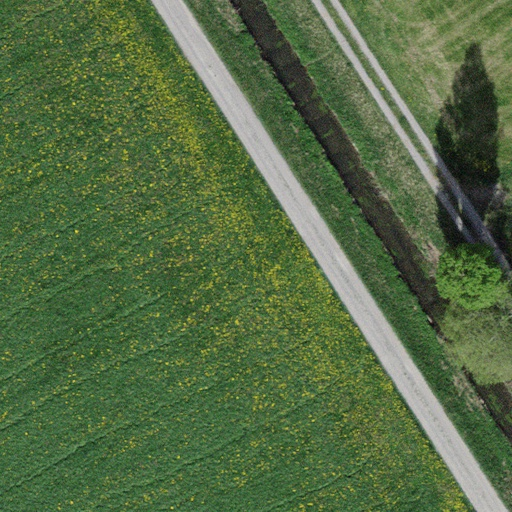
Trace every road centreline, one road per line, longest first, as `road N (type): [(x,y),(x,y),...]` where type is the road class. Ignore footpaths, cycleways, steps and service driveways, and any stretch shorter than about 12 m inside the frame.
road 1 (track): [(492,511),(163,0)]
road 2 (track): [(323,0),(511,294)]
